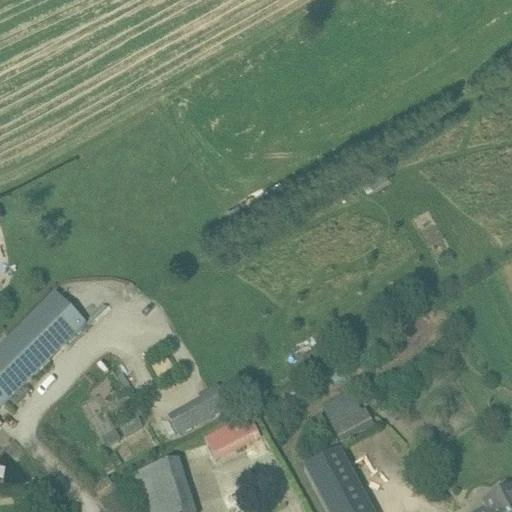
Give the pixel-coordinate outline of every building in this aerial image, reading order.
[(0,351),(0,428),(2,427),(0,425),(0,411),(16,397),(86,328),(56,297),(0,351)] [(168,418),(179,439),(230,410),(217,386),(198,396),(200,400),(168,418)] [(340,445),(374,426),(365,410),(360,412),(351,396),(322,411),(332,428),(340,445)] [(204,438),(216,462),(262,440),(251,416),(204,438)] [(106,448),(120,440),(116,433),(102,441),(106,448)] [(371,511),(340,451),(304,469),(325,511),(371,511)] [(97,460),(106,473),(107,475),(115,470),(105,454),(97,460)] [(130,478),(140,506),(188,490),(179,462),(130,478)] [(91,489),(96,495),(112,485),(107,478),(91,489)] [(486,509),(479,511),(511,511),(511,489),(484,505),(486,509)] [(194,511),(188,490),(140,506),(141,511),(194,511)] [(106,511),(133,511),(121,491),(101,502),(106,511)]
